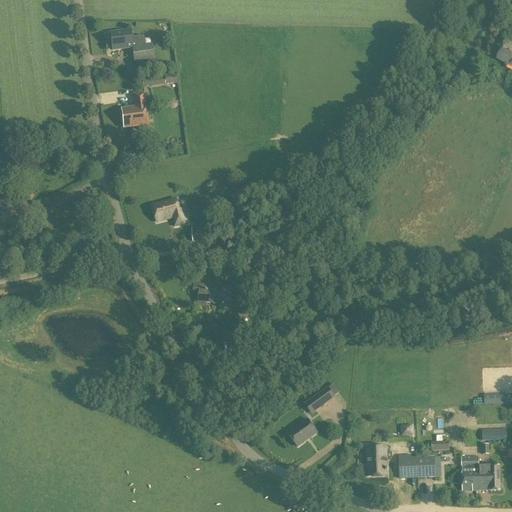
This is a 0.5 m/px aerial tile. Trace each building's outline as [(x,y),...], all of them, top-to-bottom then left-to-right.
[(132,37),(131,31),(111,33),(113,50),(132,48),(134,62),(154,60),(152,44),(145,45),(144,37),(141,36),(132,37)] [(511,65),(511,42),(507,41),(499,59),(508,63),(508,64),(511,65)] [(166,85),(177,83),(176,74),(164,75),(166,85)] [(149,86),(165,85),(164,78),(148,80),(149,86)] [(146,106),(146,100),(145,94),(134,95),(136,108),(122,109),(124,128),(150,125),(147,106),(146,106)] [(180,211),(177,199),(153,206),(157,223),(173,218),(176,227),(188,223),(185,210),(180,211)] [(194,242),(216,240),(215,227),(193,229),(194,242)] [(17,261),(35,257),(33,245),(15,249),(17,261)] [(248,308),(251,279),(239,278),(236,307),(248,308)] [(224,290),(213,289),(213,285),(201,284),(200,303),(207,304),(207,302),(223,304),(223,309),(233,310),(235,290),(224,289),(224,290)] [(312,415),(335,397),(328,387),(304,404),(312,415)] [(511,404),(511,394),(484,395),(484,405),(511,404)] [(299,447),(318,433),(309,420),(290,434),(299,447)] [(401,437),(413,436),(412,424),(401,425),(401,437)] [(482,441),(507,440),(506,429),(482,430),(482,441)] [(431,451),(450,451),(449,441),(431,442),(431,451)] [(387,452),(387,448),(366,448),(367,466),(373,466),(373,476),(387,476),(387,472),(387,469),(387,463),(387,460),(392,460),(392,452),(387,452)] [(399,479),(435,477),(434,457),(398,459),(399,479)] [(480,468),(480,458),(463,459),(464,492),(501,491),(500,467),(480,468)]
